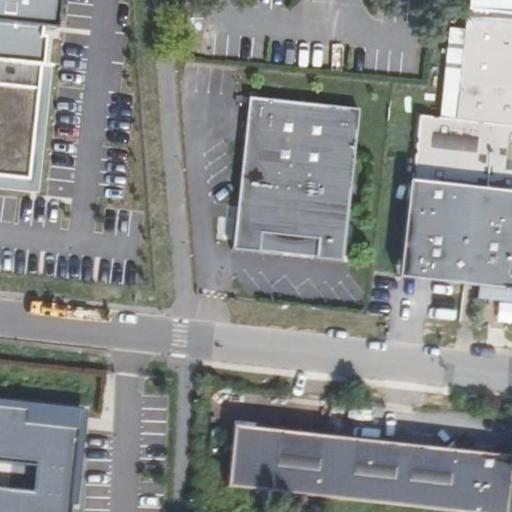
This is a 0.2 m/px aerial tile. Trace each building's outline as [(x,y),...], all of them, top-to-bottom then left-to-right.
[(0,0),(0,191),(35,196),(50,68),(38,67),(44,29),(59,29),(61,0),(0,0)] [(511,0),(468,0),(467,10),(511,15),(511,0)] [(511,96),(511,15),(467,10),(459,89),(511,96)] [(244,98),(246,72),(190,67),(186,96),(233,102),(234,97),(244,98)] [(511,96),(459,89),(444,88),(441,119),(421,117),(414,183),(403,268),(459,274),(466,268),(479,269),(478,283),(511,285),(511,96)] [(341,261),(359,110),(249,98),(232,249),(258,253),(261,233),(317,239),(316,259),(341,261)] [(511,285),(478,283),(479,269),(466,268),(459,274),(403,268),(414,183),(408,182),(397,277),(511,289),(511,285)] [(63,511),(78,399),(0,389),(0,511),(63,511)] [(340,413),(341,397),(332,398),(331,411),(340,413)] [(227,486),(459,511),(504,511),(510,458),(233,428),(227,486)]
